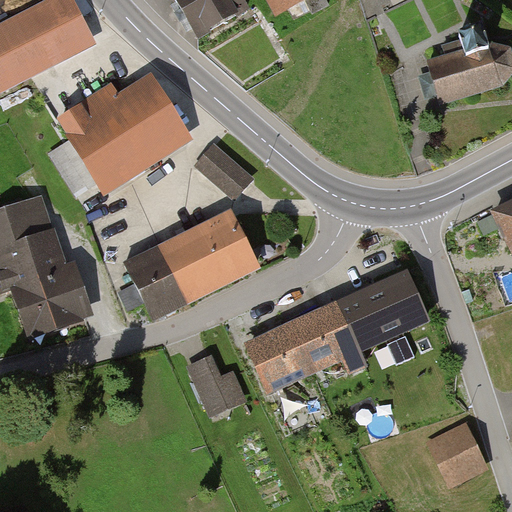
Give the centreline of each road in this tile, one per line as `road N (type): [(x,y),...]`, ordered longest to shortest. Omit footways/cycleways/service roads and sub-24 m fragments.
road 1 (residential): [(0,376),(160,336),(297,274),(332,246),(352,204)]
road 2 (tertiary): [(111,0),(302,173),(352,204)]
road 3 (residential): [(414,205),(511,478)]
